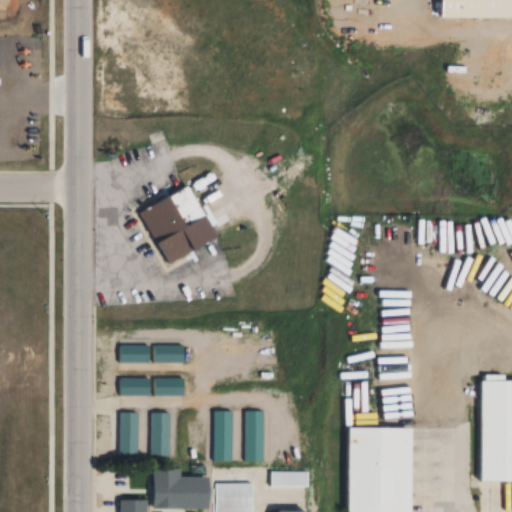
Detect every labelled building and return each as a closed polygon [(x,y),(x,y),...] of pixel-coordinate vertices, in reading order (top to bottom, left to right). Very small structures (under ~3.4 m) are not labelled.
[(511,0),(440,0),(440,19),(511,19),(511,0)] [(167,265),(217,240),(190,186),(140,211),(167,265)] [(148,345),(119,345),(119,363),(148,363),(148,345)] [(183,345),(153,345),(153,363),(183,363),(183,345)] [(480,380),(484,380),(484,373),(505,373),(505,378),(510,378),(511,378),(511,482),(480,482),(480,380)] [(120,396),(149,396),(149,378),(120,378),(120,396)] [(184,378),(154,378),(154,396),(184,396),(184,378)] [(213,461),(231,461),(231,410),(213,410),(213,461)] [(263,461),(263,410),(244,410),(244,461),(263,461)] [(119,455),(137,455),(137,413),(119,413),(119,455)] [(169,413),(151,413),(151,456),(169,456),(169,413)] [(347,511),(349,426),(412,427),(410,511),(347,511)] [(151,468),(182,468),(182,474),(209,474),(209,509),(151,510),(151,468)] [(308,472),(270,472),(270,489),(308,489),(308,472)] [(214,484),(214,511),(251,511),(252,484),(214,484)] [(119,511),(119,499),(145,498),(145,511),(119,511)]
